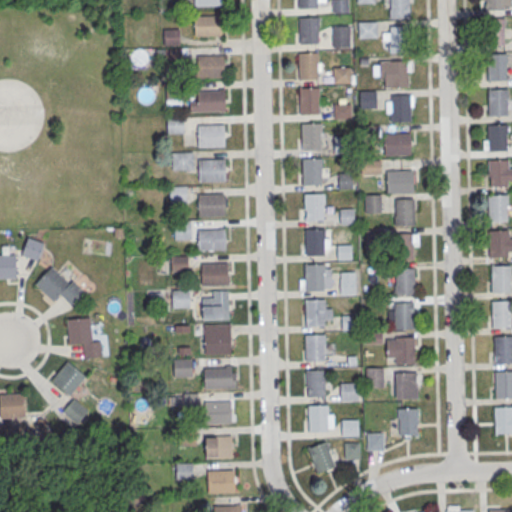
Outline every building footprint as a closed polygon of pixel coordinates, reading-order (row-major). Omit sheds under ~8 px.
[(318,0),(318,8),(298,8),(297,0),(318,0)] [(332,0),(348,0),(349,12),(332,12),(332,0)] [(408,0),(409,17),(390,18),(390,0),(408,0)] [(502,0),(503,9),(484,9),(484,0),(502,0)] [(221,16),(221,37),(194,37),(194,16),(221,16)] [(319,16),(319,43),(299,44),(298,16),(319,16)] [(504,18),(504,44),(486,44),(485,18),(504,18)] [(357,21),(377,21),(377,37),(358,37),(357,21)] [(332,26),(348,25),(349,46),(332,47),(332,26)] [(407,25),(408,52),(389,52),(389,26),(407,25)] [(163,30),(179,30),(179,45),(163,46),(163,30)] [(165,50),(181,49),(181,65),(165,65),(165,50)] [(318,52),(319,79),(298,79),(298,52),(318,52)] [(506,53),(506,79),(488,79),(487,53),(506,53)] [(224,56),(224,78),(197,78),(197,56),(224,56)] [(410,60),(374,60),(374,77),(380,77),(380,86),(410,86),(410,60)] [(333,67),(350,66),(351,83),(333,83),(333,67)] [(166,83),(182,83),(182,98),(166,99),(166,83)] [(319,86),(319,113),(299,114),(298,87),(319,86)] [(506,88),(507,115),(488,115),(488,89),(506,88)] [(224,89),(225,111),(197,112),(197,90),(224,89)] [(358,91),(375,90),(375,107),(359,108),(358,91)] [(409,94),(410,120),(391,121),(391,94),(409,94)] [(334,103),(350,103),(351,118),(334,118),(334,103)] [(167,118),(183,118),(183,133),(167,134),(167,118)] [(321,122),(321,149),(301,149),(301,122),(321,122)] [(225,124),(225,146),(198,146),(197,124),(225,124)] [(507,124),(507,150),(489,151),(488,124),(507,124)] [(384,133),(410,132),(410,154),(384,155),(384,133)] [(334,136),(350,135),(351,152),(334,152),(334,136)] [(171,153),(192,153),(193,170),(172,171),(171,153)] [(322,157),(322,184),(302,184),(301,157),(322,157)] [(507,159),(508,186),(490,186),(489,160),(507,159)] [(225,160),(225,181),(198,182),(198,160),(225,160)] [(362,160),(362,173),(380,173),(380,160),(362,160)] [(386,170),(412,169),(412,192),(386,192),(386,170)] [(338,172),(354,172),(355,188),(338,189),(338,172)] [(169,187),(185,187),(186,202),(169,203),(169,187)] [(225,193),(225,215),(198,216),(198,194),(225,193)] [(324,193),(324,220),(304,220),(303,193),(324,193)] [(507,194),(507,220),(489,221),(488,194),(507,194)] [(364,196),(381,195),(381,212),(365,213),(364,196)] [(413,198),(413,224),(395,225),(394,198),(413,198)] [(339,210),(354,209),(354,224),(340,224),(339,210)] [(174,222),(190,222),(191,240),(174,240),(174,222)] [(225,228),(226,250),(198,250),(198,228),(225,228)] [(325,228),(325,255),(305,255),(304,228),(325,228)] [(366,231),(382,230),(382,246),(366,246),(366,231)] [(489,257),(511,256),(511,237),(508,237),(508,230),(489,230),(489,257)] [(412,234),(413,260),(394,260),(394,234),(412,234)] [(28,238),(44,244),(37,261),(22,255),(28,238)] [(337,245),(351,245),(351,260),(337,260),(337,245)] [(0,255),(16,255),(16,279),(0,279),(0,255)] [(171,256),(187,256),(187,271),(171,271),(171,256)] [(228,262),(228,284),(201,284),(200,262),(228,262)] [(324,263),(324,290),(304,290),(304,263),(324,263)] [(51,265),(69,282),(72,279),(85,292),(73,305),(59,292),(53,299),(35,283),(51,265)] [(509,265),(510,291),(491,292),(491,265),(509,265)] [(413,267),(413,294),(395,294),(394,268),(413,267)] [(339,278),(355,278),(356,295),(340,296),(339,278)] [(229,289),(229,318),(202,319),(202,297),(212,297),(212,290),(229,289)] [(172,291),(186,290),(186,305),(172,305),(172,291)] [(325,298),(325,325),(305,326),(304,299),(325,298)] [(509,300),(510,326),(491,327),(491,300),(509,300)] [(412,302),(413,328),(394,328),(394,302),(412,302)] [(341,315),(356,315),(356,330),(341,330),(341,315)] [(67,320),(89,318),(92,342),(100,341),(102,357),(85,358),(83,344),(69,345),(67,320)] [(231,323),(231,354),(204,354),(204,324),(231,323)] [(325,333),(325,360),(305,360),(304,333),(325,333)] [(511,335),(511,362),(494,362),(493,336),(511,335)] [(413,336),(414,362),(395,363),(395,336),(413,336)] [(173,359),(191,359),(192,376),(174,377),(173,359)] [(51,381),(67,362),(85,377),(69,396),(51,381)] [(231,365),(231,387),(204,387),(204,365),(231,365)] [(325,369),(326,396),(305,396),(305,369),(325,369)] [(365,369),(383,369),(384,386),(366,387),(365,369)] [(511,370),(511,397),(495,397),(494,371),(511,370)] [(416,372),(416,398),(395,398),(394,372),(416,372)] [(339,384),(357,384),(358,401),(340,402),(339,384)] [(0,393),(24,393),(24,417),(0,417),(0,393)] [(63,411),(74,398),(87,410),(76,423),(63,411)] [(231,400),(231,422),(204,423),(204,401),(231,400)] [(328,404),(328,431),(308,431),(307,404),(328,404)] [(511,406),(511,433),(495,433),(494,407),(511,406)] [(417,408),(417,434),(399,435),(398,408),(417,408)] [(359,436),(359,418),(341,418),(341,436),(359,436)] [(178,429),(196,429),(197,446),(178,447),(178,429)] [(383,432),(366,432),(366,449),(383,449),(383,432)] [(232,434),(233,456),(205,457),(205,435),(232,434)] [(307,448),(317,472),(336,465),(326,440),(307,448)] [(359,458),(359,442),(344,442),(344,458),(359,458)] [(193,478),(193,462),(175,462),(175,478),(193,478)] [(235,469),(235,491),(208,491),(208,469),(235,469)]
